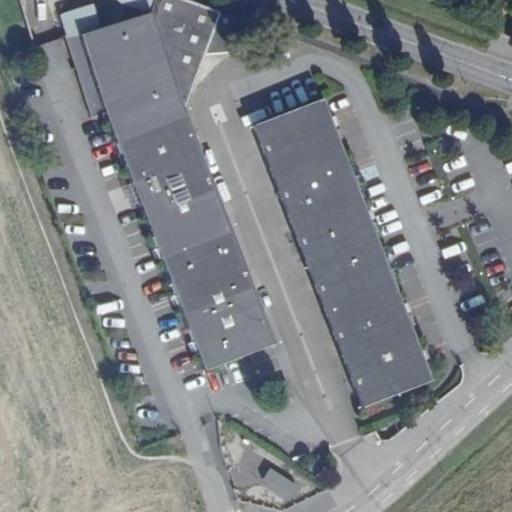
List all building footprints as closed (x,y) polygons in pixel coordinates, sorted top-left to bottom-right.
[(77,11),(58,0),(53,0),(64,34),(82,29),(77,11)] [(191,98),(225,11),(193,0),(154,0),(151,7),(82,29),(64,34),(90,111),(102,108),(200,364),(273,337),(183,102),(191,98)] [(324,94),(254,120),(361,401),(432,375),(324,94)] [(288,375),(273,381),(279,397),(294,392),(288,375)] [(270,467),(262,478),(289,496),(296,485),(270,467)]
